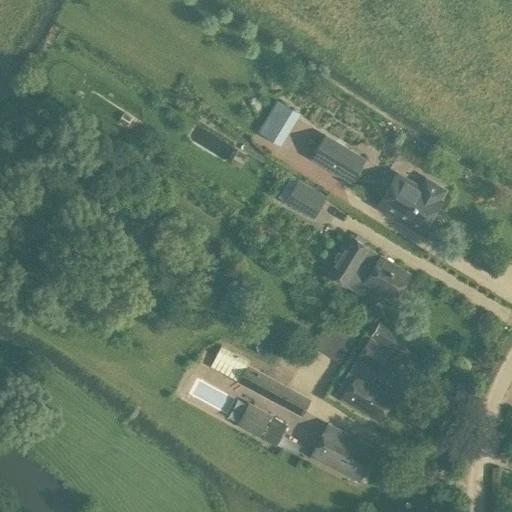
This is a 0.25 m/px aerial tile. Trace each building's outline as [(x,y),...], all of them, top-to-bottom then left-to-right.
[(278,98),(259,130),(282,144),(302,112),(278,98)] [(324,134),(309,157),(350,182),(364,159),(324,134)] [(393,215),(395,212),(423,229),(440,200),(438,199),(444,189),(425,178),(420,187),(396,173),(377,205),(393,215)] [(312,219),(326,197),(296,179),(283,202),(312,219)] [(408,273),(352,237),(328,274),(359,293),(365,283),(391,300),(397,289),(408,273)] [(312,345),(339,363),(358,333),(331,315),(312,345)] [(408,339),(380,321),(379,321),(371,335),(399,352),(408,339)] [(342,398),(378,421),(394,396),(371,381),(390,351),(370,338),(356,359),(357,359),(339,387),(346,391),(342,398)] [(252,362),(221,345),(210,366),(302,416),(311,400),(249,366),(252,362)] [(258,437),(270,415),(253,406),(241,427),(258,437)] [(272,419),(261,440),(274,447),(285,426),(272,419)] [(375,448),(328,424),(311,456),(358,480),(375,448)]
